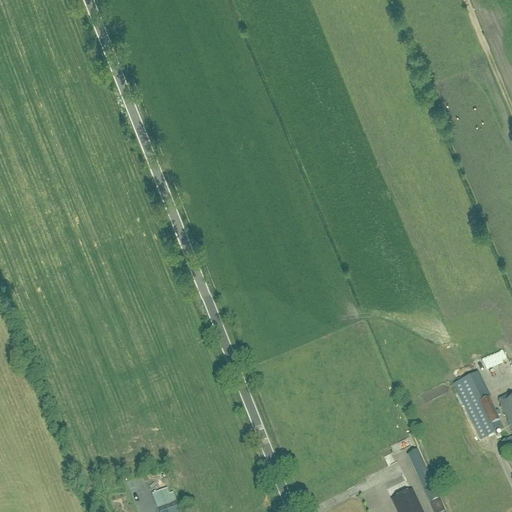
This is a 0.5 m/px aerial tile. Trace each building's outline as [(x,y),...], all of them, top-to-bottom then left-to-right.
[(494,353),(496,361),(503,358),(500,351),(494,353)] [(482,384),(477,374),(455,384),(460,394),(482,384)] [(482,384),(460,394),(472,421),(494,412),(482,384)] [(511,393),(498,400),(508,422),(507,422),(511,433),(511,438),(500,444),(504,453),(511,449),(511,393)] [(494,412),(472,421),(481,441),(503,432),(494,412)] [(388,446),(390,455),(397,454),(395,445),(388,446)] [(429,477),(418,452),(407,457),(429,505),(432,511),(444,511),(439,501),(429,477)] [(375,467),(362,467),(363,485),(378,484),(377,471),(375,471),(375,467)] [(179,511),(176,503),(173,494),(169,496),(167,491),(152,496),(157,511),(179,511)] [(421,511),(412,492),(391,502),(396,511),(421,511)]
